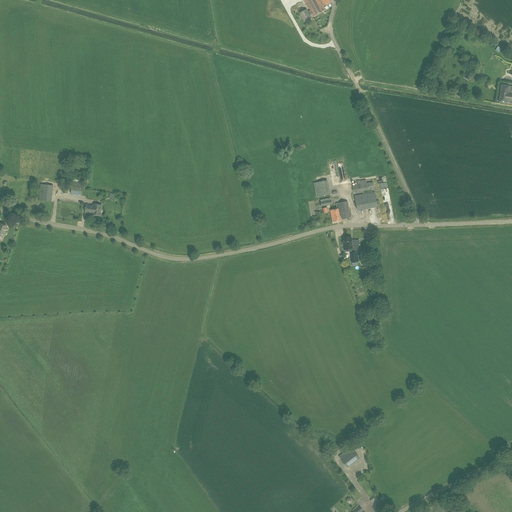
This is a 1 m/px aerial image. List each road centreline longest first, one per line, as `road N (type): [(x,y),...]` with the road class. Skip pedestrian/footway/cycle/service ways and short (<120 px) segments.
road 1 (unclassified): [(511,221),(340,226),(177,259),(0,210)]
road 2 (unclassified): [(401,511),(511,452)]
